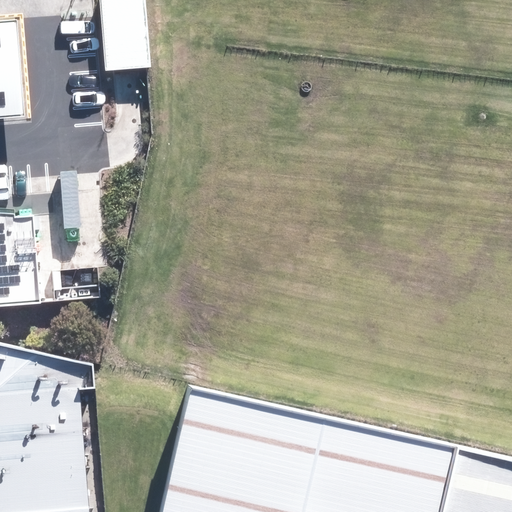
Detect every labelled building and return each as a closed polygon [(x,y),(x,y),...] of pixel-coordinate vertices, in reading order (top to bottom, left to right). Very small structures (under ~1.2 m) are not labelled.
[(98,0),(105,71),(126,69),(147,67),(151,67),(145,0),(98,0)] [(0,20),(0,118),(24,116),(17,20),(0,20)] [(0,306),(40,303),(34,214),(16,216),(15,209),(0,208),(0,306)] [(0,511),(89,511),(80,390),(95,388),(93,365),(0,344),(0,511)] [(422,511),(437,454),(180,393),(152,511),(422,511)] [(511,511),(511,472),(437,454),(422,511),(511,511)]
